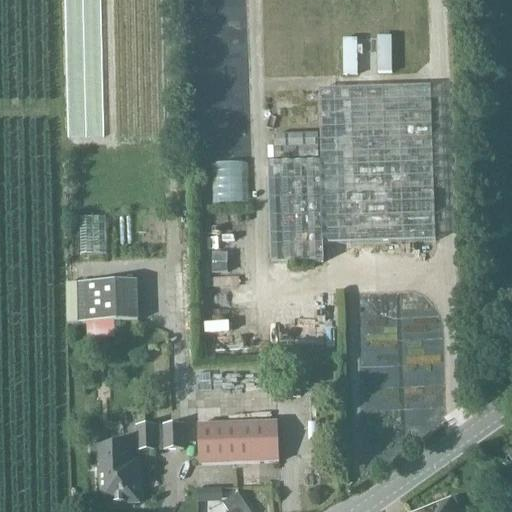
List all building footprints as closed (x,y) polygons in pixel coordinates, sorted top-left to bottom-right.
[(275,137),(276,165),(270,165),(273,265),(322,264),(322,246),(436,243),(431,89),(319,91),(320,136),(275,137)] [(95,157),(95,181),(122,181),(123,158),(95,157)] [(139,283),(68,285),(69,324),(89,324),(89,340),(116,339),(116,324),(140,323),(139,283)] [(200,467),(280,464),(278,425),(198,427),(200,467)] [(137,454),(184,452),(184,426),(136,427),(137,454)] [(93,469),(99,468),(100,506),(140,505),(139,462),(133,462),(133,447),(92,448),(93,469)] [(249,511),(238,496),(224,506),(228,511),(249,511)] [(460,511),(455,499),(421,511),(460,511)]
